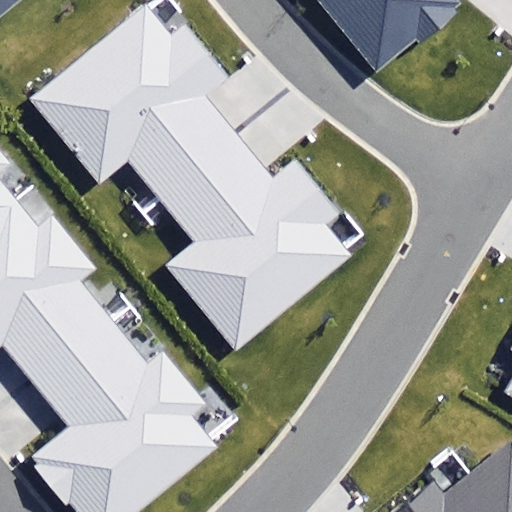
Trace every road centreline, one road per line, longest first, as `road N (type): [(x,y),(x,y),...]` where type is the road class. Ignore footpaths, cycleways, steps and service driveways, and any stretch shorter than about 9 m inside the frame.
road 1 (residential): [(483,180),(341,412),(260,511)]
road 2 (residential): [(247,0),(322,78),(483,180)]
